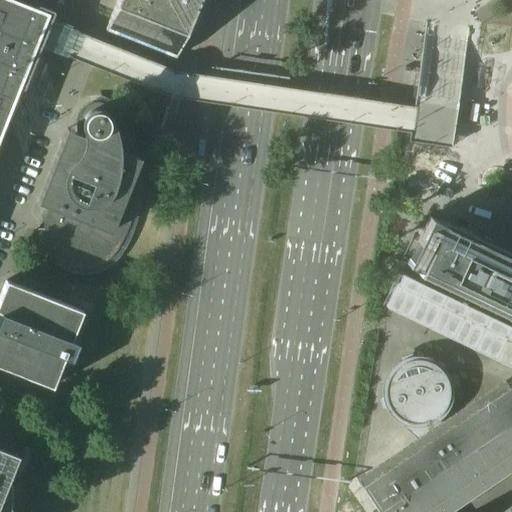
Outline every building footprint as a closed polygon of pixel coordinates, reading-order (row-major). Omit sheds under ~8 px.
[(36,48),(39,42),(42,33),(47,20),(50,13),(13,0),(0,0),(0,142),(12,111),(25,77),(36,48)] [(116,0),(104,30),(175,58),(197,0),(116,0)] [(93,103),(91,103),(90,103),(92,110),(91,111),(90,111),(88,112),(86,114),(84,116),(84,117),(83,120),(82,122),(82,123),(82,124),(75,124),(75,129),(76,132),(66,128),(36,202),(49,207),(48,210),(47,212),(46,214),(45,216),(44,218),(44,221),(43,224),(43,227),(43,230),(43,233),(43,235),(44,238),(44,240),(45,243),(46,245),(47,248),(49,250),(51,253),(53,255),(55,257),(58,260),(62,263),(64,264),(68,266),(73,268),(75,268),(78,269),(81,269),(85,269),(88,269),(92,268),(96,267),(100,265),(104,263),(107,261),(110,259),(112,256),(114,254),(117,250),(118,248),(120,244),(122,240),(124,236),(127,229),(128,226),(130,222),(131,219),(132,214),(133,208),(134,202),(135,197),(136,191),(136,185),(136,179),(135,173),(135,169),(139,159),(139,158),(132,155),(130,148),(128,142),(125,135),(124,131),(120,124),(117,119),(113,113),(111,110),(109,108),(106,106),(105,105),(102,104),(100,103),(97,102),(94,102),(93,103)] [(387,413),(390,416),(392,419),(419,443),(414,446),(358,483),(375,509),(377,511),(442,511),(511,465),(511,252),(442,219),(440,222),(429,217),(409,259),(408,260),(420,266),(417,273),(418,274),(511,318),(511,328),(402,276),(386,308),(511,367),(511,380),(443,427),(439,421),(443,416),(447,411),(449,405),(451,399),(451,392),(451,386),(449,380),(446,374),(443,369),(440,366),(436,363),(432,360),(428,359),(423,357),(419,357),(414,357),(410,357),(405,358),(401,360),(397,362),(393,365),(390,368),(387,371),(385,375),(383,379),(381,384),(380,388),(380,392),(380,396),(381,399),(382,403),(383,407),(385,410),(387,413)] [(82,311),(5,281),(0,293),(0,366),(51,387),(63,358),(71,361),(78,343),(70,340),(82,311)] [(0,511),(8,511),(10,483),(7,482),(18,455),(0,448),(0,511)]
